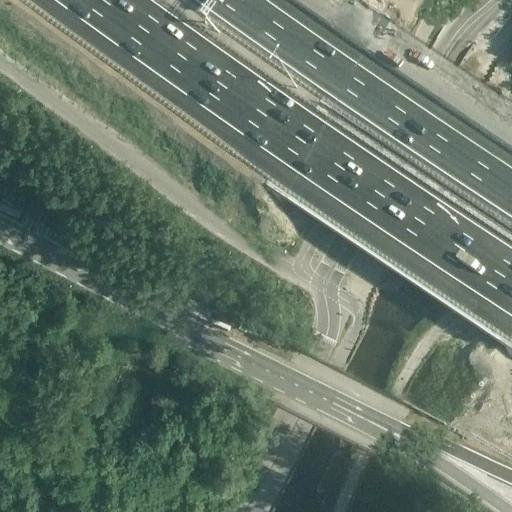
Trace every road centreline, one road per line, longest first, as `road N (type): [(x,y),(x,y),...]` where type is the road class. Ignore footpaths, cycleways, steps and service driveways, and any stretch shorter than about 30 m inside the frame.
road 1 (motorway): [(97,0),(511,291)]
road 2 (primary): [(0,230),(390,428)]
road 3 (unclassified): [(0,53),(135,161),(269,256),(327,285)]
road 4 (tertiary): [(327,285),(352,220),(483,0)]
road 5 (motorway): [(511,178),(263,0)]
road 6 (unknown): [(347,511),(422,364),(485,301),(511,259)]
road 7 (tertiary): [(230,511),(318,357),(329,320),(327,285)]
road 8 (primary): [(390,428),(507,511)]
road 9 (motorway): [(390,428),(511,478)]
